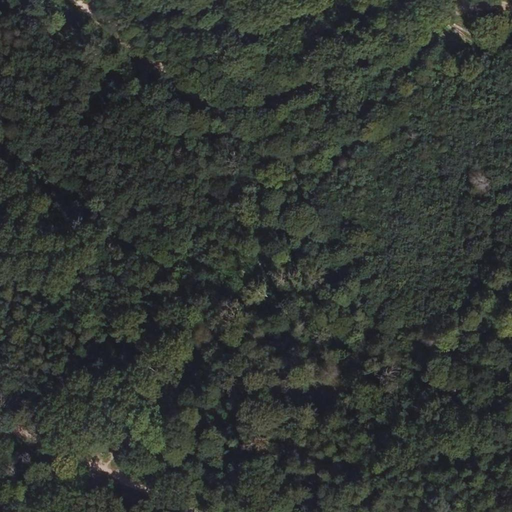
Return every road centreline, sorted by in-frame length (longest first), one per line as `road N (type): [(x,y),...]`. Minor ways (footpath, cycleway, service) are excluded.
road 1 (track): [(466,0),(246,112),(181,87),(70,0)]
road 2 (track): [(198,511),(0,414)]
